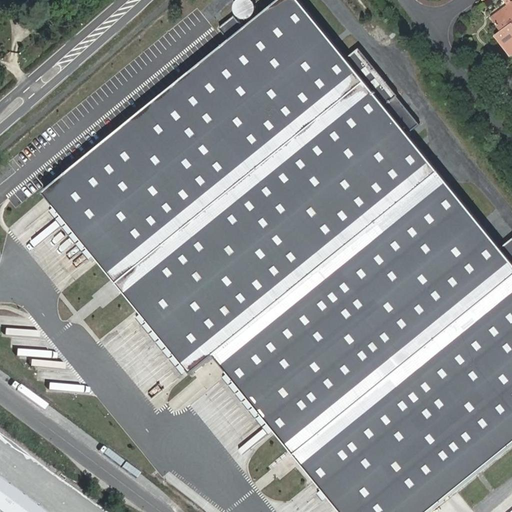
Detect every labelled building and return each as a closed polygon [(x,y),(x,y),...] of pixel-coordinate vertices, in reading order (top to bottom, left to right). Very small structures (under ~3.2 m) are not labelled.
[(348,59),(299,0),(282,0),(246,30),(242,25),(245,23),(246,20),(250,19),(255,16),(257,11),(257,7),(255,2),(251,0),(241,0),(240,1),(236,5),(236,9),(237,15),(240,18),(238,20),(236,17),(220,29),(231,42),(45,194),(142,314),(188,371),(193,376),(215,357),(341,511),(431,511),(511,446),(511,240),(501,250),(407,136),(419,126),(396,98),(399,95),(361,48),(348,59)] [(511,4),(493,19),(502,32),(496,37),(511,56),(511,54),(511,4)] [(89,261),(95,256),(56,208),(50,212),(89,261)] [(183,375),(188,371),(142,314),(137,319),(183,375)] [(0,316),(0,322),(22,324),(23,319),(0,316)]
